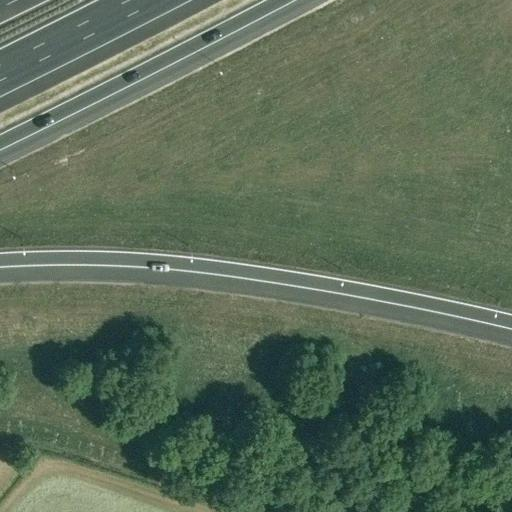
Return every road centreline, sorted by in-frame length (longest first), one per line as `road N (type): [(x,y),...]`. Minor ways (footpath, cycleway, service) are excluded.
road 1 (motorway): [(0,262),(162,262),(411,300),(511,324)]
road 2 (motorway): [(0,142),(282,0)]
road 3 (motorway): [(0,72),(141,0)]
